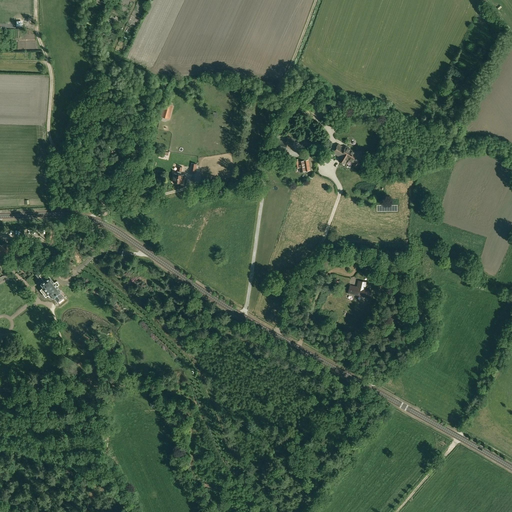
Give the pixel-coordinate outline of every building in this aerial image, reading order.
[(164,103),(160,116),(169,119),(173,105),(164,103)] [(333,125),(335,120),(329,118),(326,125),(333,128),(334,126),(333,125)] [(288,142),(287,142),(279,140),(278,150),(286,152),(288,142)] [(358,167),(358,166),(361,161),(363,157),(356,153),(355,153),(346,148),(345,149),(338,145),(334,153),(342,157),(339,161),(344,164),(348,158),(355,162),(354,163),(354,164),(354,166),(356,167),(358,167)] [(294,160),(295,168),(300,167),(300,172),(306,171),(305,168),(306,168),(305,161),(299,162),(298,159),(294,160)] [(184,175),(181,175),(174,173),(173,182),(182,184),(184,175)] [(4,246),(0,245),(0,254),(3,255),(9,256),(9,255),(19,256),(20,247),(10,246),(10,245),(4,245),(4,246)] [(370,266),(367,260),(360,263),(364,269),(370,266)] [(43,280),(43,281),(40,284),(42,288),(40,290),(45,297),(48,295),(51,298),(54,298),(57,302),(63,297),(60,293),(60,290),(57,286),(59,285),(56,281),(54,282),(49,276),(49,277),(44,271),(42,273),(41,271),(35,275),(41,281),(43,280)] [(364,297),(367,282),(358,280),(357,286),(350,285),(348,294),(355,296),(355,295),(364,297)]
